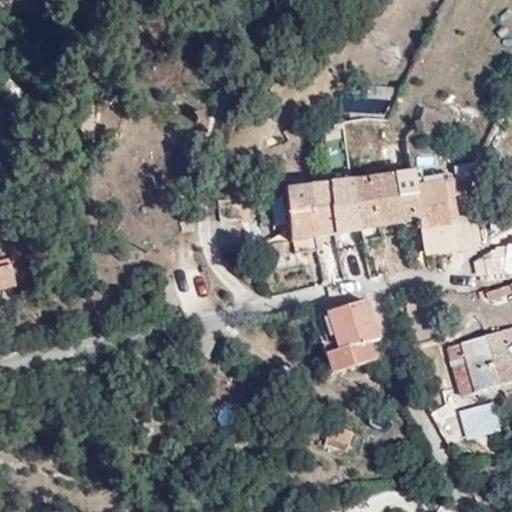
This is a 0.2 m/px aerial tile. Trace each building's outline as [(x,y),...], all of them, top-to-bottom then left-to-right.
[(338,96),(338,111),(385,110),(385,95),(338,96)] [(443,135),(449,116),(423,108),(417,127),(443,135)] [(408,140),(401,156),(416,165),(424,149),(408,140)] [(331,197),(342,242),(392,234),(395,240),(427,233),(419,192),(388,198),(385,189),(331,197)] [(309,200),(318,247),(342,242),(331,197),(309,200)] [(298,250),(318,247),(309,200),(287,203),(298,250)] [(300,262),(298,250),(287,203),(264,207),(271,252),(247,257),(248,271),(300,262)] [(511,267),(511,252),(500,252),(500,267),(511,267)] [(357,334),(361,333),(350,310),(300,321),(311,369),(347,364),(363,360),(357,334)] [(350,380),(347,364),(311,369),(300,321),(291,323),(307,388),(350,380)] [(502,383),(478,334),(432,355),(453,401),(502,383)] [(461,410),(466,437),(498,431),(494,405),(461,410)] [(346,452),(352,433),(331,425),(324,444),(346,452)]
